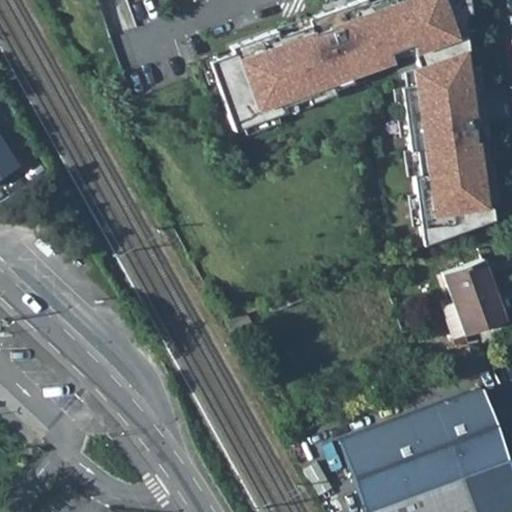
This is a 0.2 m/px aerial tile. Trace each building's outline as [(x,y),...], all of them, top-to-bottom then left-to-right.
[(422,244),(493,218),(490,205),(496,203),(491,163),(487,164),(483,139),(487,139),(477,66),(469,67),(464,32),(462,13),(469,12),(467,0),(366,0),(365,0),(354,0),(306,18),(308,23),(277,35),(275,29),(229,46),(231,51),(207,60),(232,129),(285,110),(282,105),(306,96),(308,102),(333,93),(329,80),(389,58),(386,51),(408,43),(411,50),(417,65),(410,67),(413,84),(399,86),(408,149),(414,148),(417,172),(412,173),(422,244)] [(472,29),(469,12),(462,13),(464,32),(472,29)] [(306,18),(275,29),(277,35),(308,23),(306,18)] [(386,51),(389,58),(411,50),(408,43),(386,51)] [(285,110),(308,102),(306,96),(282,105),(285,110)] [(0,175),(17,164),(0,137),(0,175)] [(414,148),(408,149),(412,173),(417,172),(414,148)] [(347,258),(348,262),(365,256),(358,237),(329,247),(334,262),(347,258)] [(365,256),(348,262),(351,269),(367,263),(365,256)] [(503,319),(481,257),(441,272),(451,300),(463,333),(463,334),(503,319)] [(284,294),(265,302),(269,311),(288,304),(284,294)] [(463,333),(451,300),(440,304),(451,337),(463,333)] [(229,315),(249,349),(258,343),(244,319),(252,317),(248,308),(229,315)] [(274,337),(267,319),(255,323),(262,341),(274,337)] [(511,511),(511,473),(479,386),(438,402),(338,439),(365,511),(511,511)] [(341,405),(337,393),(318,400),(322,411),(341,405)]
